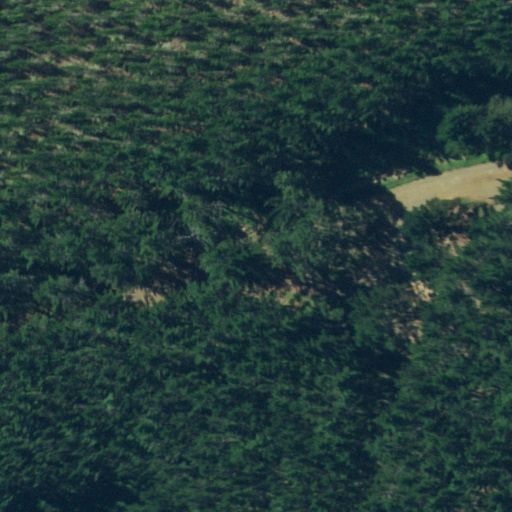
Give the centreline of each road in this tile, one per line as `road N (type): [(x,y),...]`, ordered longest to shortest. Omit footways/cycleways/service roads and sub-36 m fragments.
road 1 (unclassified): [(0,350),(226,278),(372,210),(478,181)]
road 2 (unclassified): [(478,181),(311,511)]
